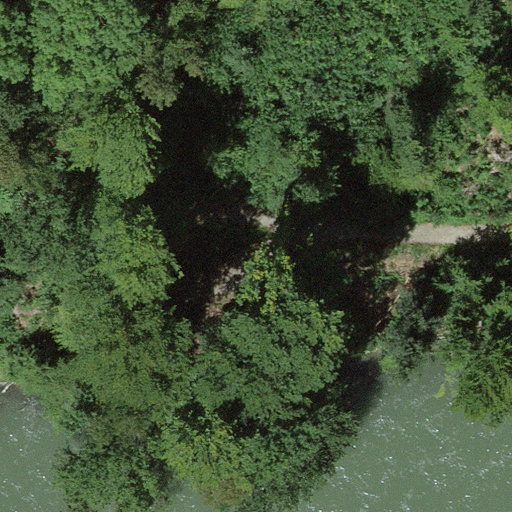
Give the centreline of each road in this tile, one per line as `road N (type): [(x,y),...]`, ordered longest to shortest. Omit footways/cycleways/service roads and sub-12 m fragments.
road 1 (track): [(301,234),(240,224),(118,179),(0,114)]
road 2 (track): [(511,231),(301,234)]
